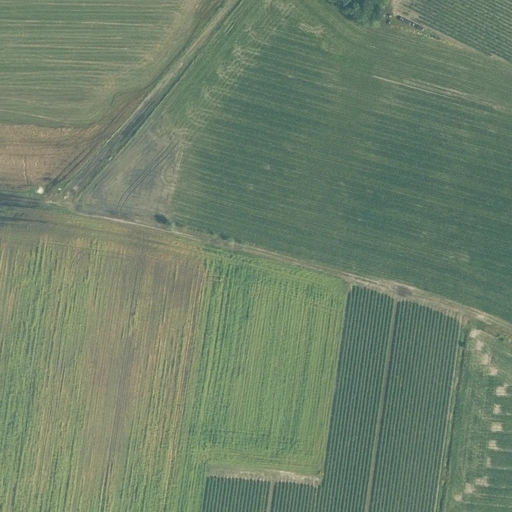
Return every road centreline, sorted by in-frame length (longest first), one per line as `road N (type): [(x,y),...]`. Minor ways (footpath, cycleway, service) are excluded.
road 1 (track): [(61,204),(194,232),(511,332)]
road 2 (unknown): [(61,204),(234,0)]
